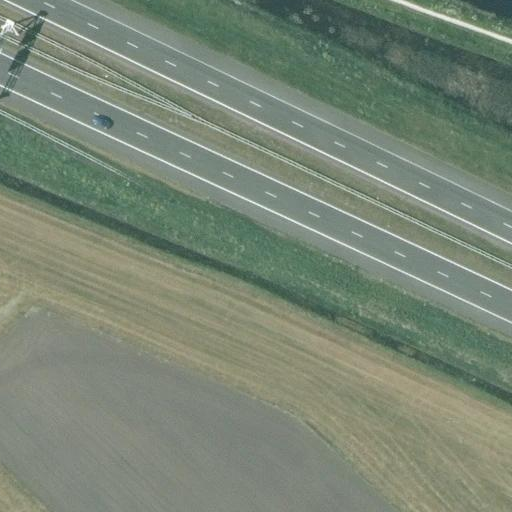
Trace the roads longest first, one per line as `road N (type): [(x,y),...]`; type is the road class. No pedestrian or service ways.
road 1 (motorway): [(0,70),(511,309)]
road 2 (motorway): [(511,229),(29,0)]
